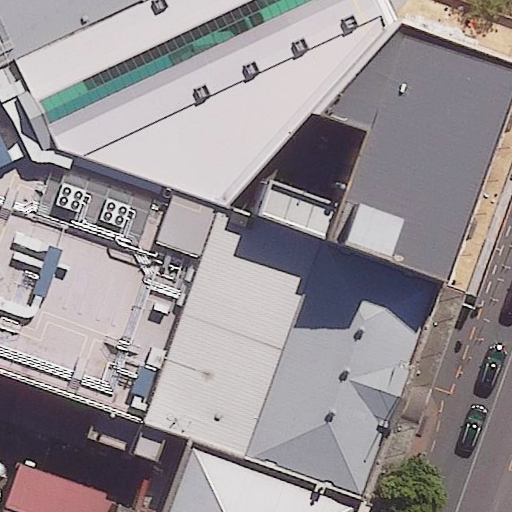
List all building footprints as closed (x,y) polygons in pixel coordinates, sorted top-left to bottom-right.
[(385,10),(380,0),(0,0),(0,111),(35,94),(57,143),(211,200),(289,116),(368,30),(385,10)] [(492,70),(368,30),(289,116),(335,129),(299,234),(422,278),(492,70)] [(0,364),(136,419),(193,261),(0,191),(0,364)] [(299,234),(213,204),(136,419),(182,436),(348,495),(422,278),(299,234)] [(341,511),(348,495),(182,436),(154,511),(341,511)] [(114,511),(121,495),(37,465),(19,511),(114,511)]
